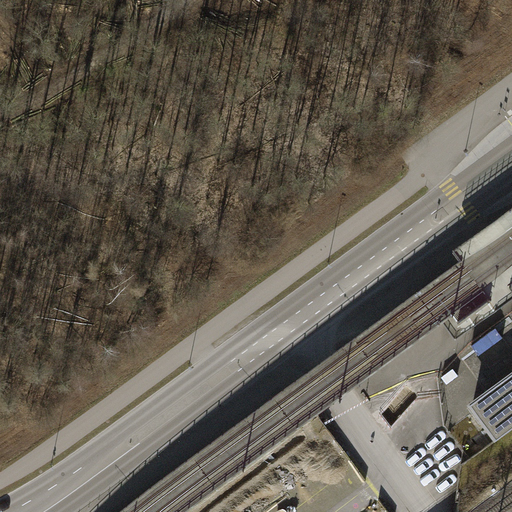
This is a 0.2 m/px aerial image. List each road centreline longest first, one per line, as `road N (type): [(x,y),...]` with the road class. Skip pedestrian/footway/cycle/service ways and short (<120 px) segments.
road 1 (secondary): [(511,144),(115,432),(82,467),(10,511)]
road 2 (secondary): [(60,511),(511,182)]
road 3 (track): [(0,119),(184,0)]
